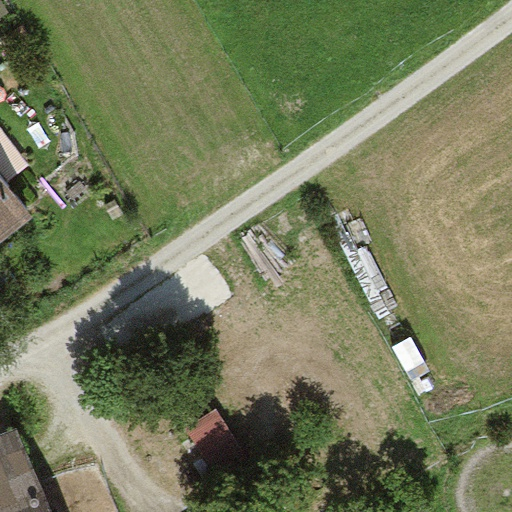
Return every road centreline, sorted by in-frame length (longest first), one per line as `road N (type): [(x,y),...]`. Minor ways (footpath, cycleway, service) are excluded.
road 1 (track): [(165,262),(511,29)]
road 2 (residential): [(0,360),(165,262)]
